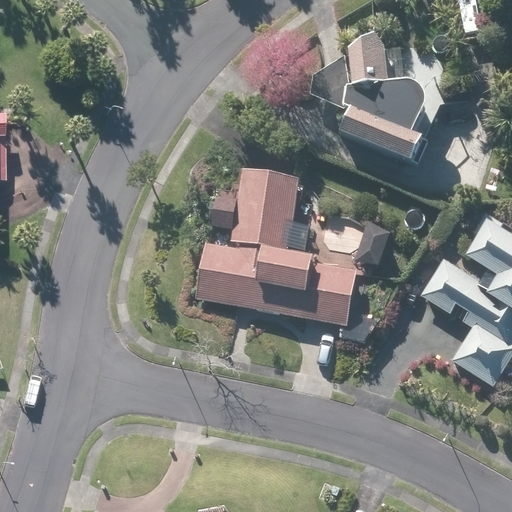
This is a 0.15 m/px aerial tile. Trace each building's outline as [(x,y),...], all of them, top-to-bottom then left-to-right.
[(399,92),(380,93),(377,62),(367,46),(340,64),(344,94),(334,116),(342,119),(331,143),(401,174),(411,151),(400,146),(417,109),(414,99),(399,92)] [(0,113),(0,182),(12,182),(10,113),(0,113)] [(352,278),(284,265),(293,187),(235,180),(232,208),(211,205),(208,233),(229,235),(227,254),(204,249),(193,303),(342,331),(352,278)] [(387,240),(335,218),(320,253),(373,275),(387,240)] [(475,289),(439,266),(417,301),(470,334),(449,367),(488,391),(511,355),(506,352),(511,342),(511,246),(479,226),(469,243),(473,246),(459,270),(479,282),(475,289)]
